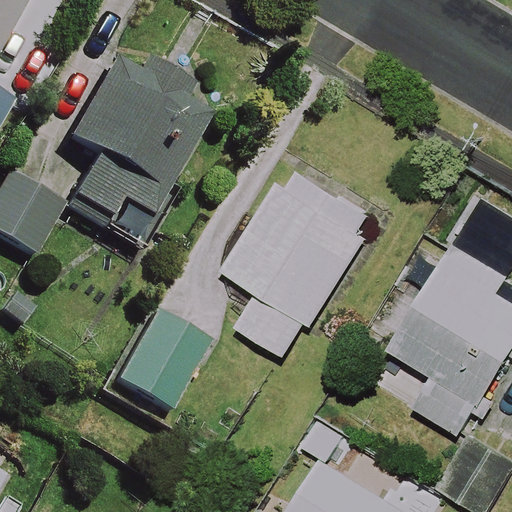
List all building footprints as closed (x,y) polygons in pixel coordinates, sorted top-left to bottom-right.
[(52,12),(30,0),(0,0),(0,53),(21,65),(52,12)] [(136,80),(109,63),(60,143),(91,162),(58,215),(95,238),(113,208),(145,228),(209,123),(183,108),(197,86),(150,57),(136,80)] [(318,329),(371,239),(360,233),(372,214),(297,170),(285,189),(277,184),(226,270),(238,277),(222,305),(246,320),(241,329),(291,358),(311,324),(318,329)] [(57,210),(6,177),(0,186),(0,242),(25,259),(57,210)] [(511,282),(502,276),(459,249),(395,350),(438,377),(419,407),(465,436),(511,362),(511,282)] [(208,348),(155,317),(115,385),(169,416),(208,348)] [(347,435),(319,420),(303,448),(331,463),(347,435)] [(492,511),(511,477),(511,463),(473,442),(446,491),(482,511),(492,511)] [(398,473),(349,445),(327,482),(314,475),(292,511),(400,511),(382,502),(398,473)]
